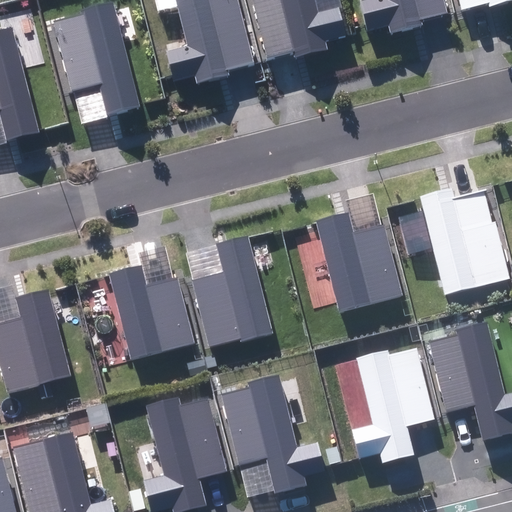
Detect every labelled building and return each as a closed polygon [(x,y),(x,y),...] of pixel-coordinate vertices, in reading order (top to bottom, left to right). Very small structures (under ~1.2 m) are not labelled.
[(195,76),(197,83),(229,75),(228,68),(241,65),(254,61),(237,0),(176,0),(187,46),(167,51),(172,75),(174,81),(195,76)] [(253,0),(266,54),(281,50),(294,47),(296,56),(326,49),(324,41),(347,35),(340,6),(318,11),(315,0),(253,0)] [(389,25),(391,31),(421,24),(420,18),(433,15),(446,12),(443,0),(359,0),(366,30),(389,25)] [(511,0),(458,0),(461,9),(477,5),(490,2),(491,6),(511,0)] [(99,85),(107,113),(139,105),(113,2),(81,10),(82,14),(54,21),(72,92),(73,91),(99,85)] [(0,109),(7,139),(38,131),(12,28),(0,30),(0,109)] [(107,113),(99,85),(73,91),(82,123),(96,120),(108,117),(107,113)] [(7,139),(0,109),(0,144),(8,143),(7,139)] [(492,222),(484,191),(470,194),(455,198),(452,187),(419,195),(444,295),(510,278),(496,222),(492,222)] [(349,212),(354,231),(382,225),(374,193),(361,197),(346,200),(349,212)] [(316,221),(340,311),(402,295),(383,224),(382,225),(354,231),(349,212),(316,221)] [(193,280),(209,346),(239,338),(240,342),(272,334),(248,237),(217,244),(224,272),(193,280)] [(193,280),(224,272),(217,244),(203,248),(185,252),(193,280)] [(142,265),(146,284),(173,278),(165,246),(154,249),(139,253),(142,265)] [(131,358),(194,342),(177,276),(173,278),(146,284),(142,265),(109,274),(131,358)] [(0,321),(20,317),(15,298),(12,284),(2,287),(0,287),(0,321)] [(0,365),(7,391),(70,375),(48,289),(15,298),(20,317),(0,321),(0,365)] [(474,404),(483,440),(511,432),(511,423),(511,422),(511,421),(511,392),(505,394),(487,322),(456,330),(457,334),(429,341),(447,411),(460,408),(474,404)] [(382,462),(414,454),(407,427),(421,423),(435,420),(417,347),(390,354),(389,349),(357,357),(373,424),(353,429),(360,458),(380,454),(382,462)] [(274,490),(275,492),(306,485),(303,473),(323,469),(317,444),(297,448),(279,374),(247,381),(249,388),(222,394),(239,465),(240,465),(267,459),(274,490)] [(173,511),(178,511),(207,505),(199,479),(211,475),(227,471),(207,399),(180,405),(179,397),(146,405),(164,475),(144,480),(151,511),(154,511),(172,508),(173,511)] [(114,511),(111,500),(91,505),(73,432),(13,446),(29,511),(114,511)] [(0,511),(15,511),(2,458),(0,458),(0,511)] [(262,493),(274,490),(267,459),(240,465),(247,496),(262,493)]
